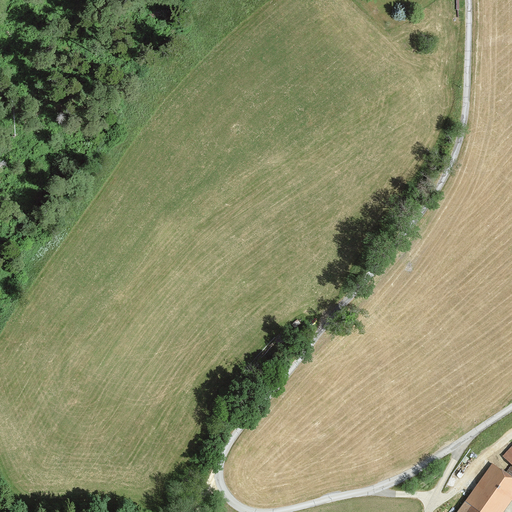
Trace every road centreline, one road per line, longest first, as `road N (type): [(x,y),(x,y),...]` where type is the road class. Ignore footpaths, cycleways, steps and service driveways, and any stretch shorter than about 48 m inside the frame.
road 1 (unclassified): [(254,511),(227,500),(221,488),(226,449),(408,231),(453,164),(465,115),(469,0)]
road 2 (unclassified): [(511,408),(402,480),(286,511)]
road 3 (track): [(364,492),(448,496),(477,460),(511,435)]
